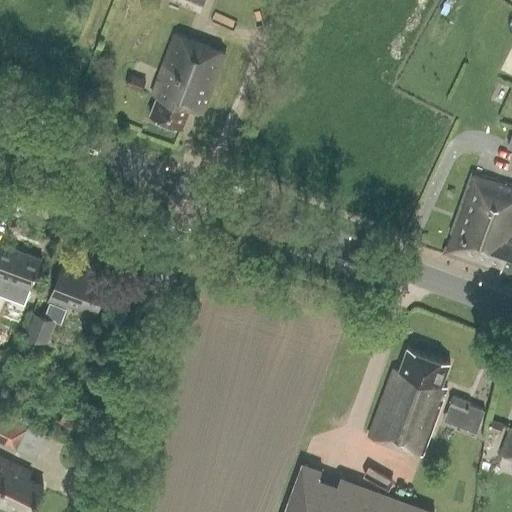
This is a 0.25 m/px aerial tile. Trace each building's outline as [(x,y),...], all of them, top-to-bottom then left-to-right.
[(150,115),(183,127),(190,109),(202,114),(227,49),(177,30),(152,94),(157,96),(150,115)] [(143,92),(147,80),(130,75),(126,86),(143,92)] [(511,180),(477,168),(454,231),(458,233),(454,243),(450,242),(447,250),(491,266),(495,256),(507,261),(503,271),(511,274),(511,180)] [(30,289),(43,258),(3,242),(0,251),(0,282),(5,284),(7,279),(30,289)] [(96,313),(107,284),(64,267),(50,301),(65,308),(68,302),(96,313)] [(32,312),(24,334),(47,342),(55,319),(32,312)] [(394,368),(368,435),(421,456),(447,388),(441,386),(450,363),(408,347),(399,370),(394,368)] [(467,413),(471,401),(454,395),(449,406),(467,413)] [(69,409),(61,424),(86,436),(93,421),(69,409)] [(30,427),(0,413),(0,442),(19,451),(30,427)] [(503,423),(492,419),(488,429),(499,433),(503,423)] [(511,458),(511,427),(501,455),(511,458)] [(0,502),(20,511),(34,511),(47,485),(31,477),(34,470),(0,453),(0,502)] [(324,469),(303,461),(283,511),(434,511),(436,510),(341,475),(338,483),(321,477),(324,469)]
